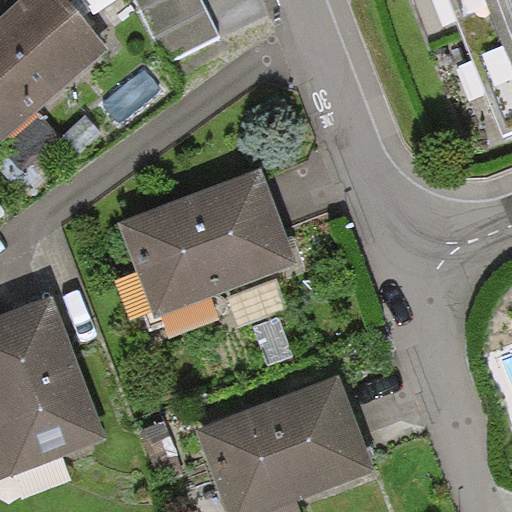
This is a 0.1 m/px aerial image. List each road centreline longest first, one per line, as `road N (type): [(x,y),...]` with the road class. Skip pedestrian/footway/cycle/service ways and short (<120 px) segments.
road 1 (residential): [(298,0),(377,186),(421,259)]
road 2 (residential): [(421,259),(431,328),(487,511)]
